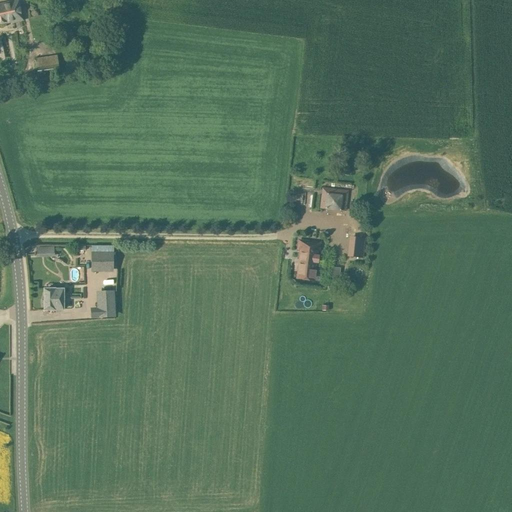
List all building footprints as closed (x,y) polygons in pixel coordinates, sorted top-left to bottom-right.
[(6,24),(6,23),(22,20),(18,0),(0,4),(0,28),(2,29),(3,28),(4,28),(5,27),(6,25),(6,24)] [(36,58),(38,77),(59,75),(57,56),(36,58)] [(344,212),(345,197),(323,195),(321,209),(344,212)] [(351,238),(349,258),(361,260),(363,240),(351,238)] [(321,273),(314,273),(317,252),(319,252),(320,243),(299,240),(297,250),(299,250),(296,278),(314,280),(320,281),(321,273)] [(54,247),(36,247),(36,257),(54,257),(54,247)] [(113,272),(113,252),(91,252),(91,272),(113,272)] [(44,289),(44,299),(42,300),(42,305),(44,306),(44,310),(54,310),(54,309),(61,309),(62,290),(54,290),(54,289),(44,289)]
